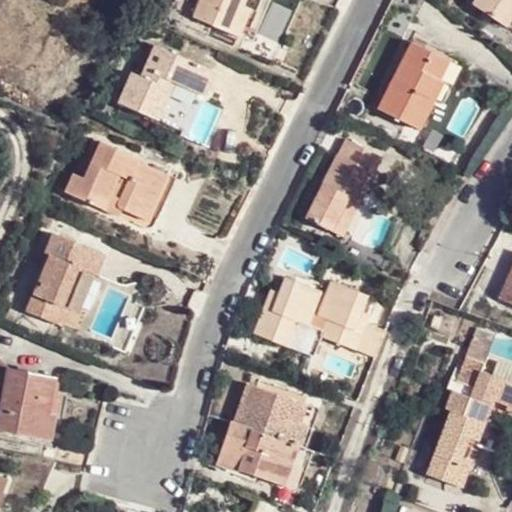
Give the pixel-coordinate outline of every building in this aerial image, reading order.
[(252,0),(207,0),(200,17),(249,39),(261,10),(249,5),(252,0)] [(511,0),(479,0),(474,8),(508,31),(511,23),(511,0)] [(453,64),(418,40),(379,101),(421,129),(439,101),(451,84),(443,80),(453,64)] [(222,70),(160,45),(147,75),(137,71),(124,102),(165,119),(177,89),(171,87),(173,79),(211,97),(222,70)] [(451,84),(439,101),(450,109),(476,67),(459,55),(453,64),(443,80),(451,84)] [(88,181),(105,142),(95,138),(78,177),(88,181)] [(352,198),(368,205),(390,158),(354,140),(313,216),(338,227),(352,198)] [(143,159),(105,142),(88,181),(79,201),(105,213),(111,197),(125,203),(122,212),(139,219),(152,190),(161,195),(168,176),(141,166),(143,159)] [(88,181),(78,177),(75,175),(66,195),(79,201),(88,181)] [(111,197),(105,213),(144,230),(159,226),(178,180),(168,176),(161,195),(152,190),(139,219),(122,212),(125,203),(111,197)] [(354,234),(368,205),(352,198),(338,227),(354,234)] [(76,311),(87,284),(90,277),(104,281),(114,262),(57,238),(49,259),(59,263),(34,317),(68,330),(76,311)] [(259,332),(298,347),(310,316),(316,304),(324,308),(331,292),(292,276),(286,291),(275,288),(259,332)] [(378,357),(385,338),(370,333),(359,328),(367,311),(375,295),(335,279),(331,292),(324,308),(316,304),(310,316),(331,323),(326,336),(378,357)] [(99,289),(87,284),(76,311),(86,317),(99,289)] [(359,328),(370,333),(376,315),(367,311),(359,328)] [(310,316),(298,347),(320,355),(326,336),(331,323),(310,316)] [(456,411),(489,422),(496,399),(511,403),(511,378),(486,371),(489,361),(466,353),(447,407),(456,411)] [(19,360),(0,356),(0,439),(6,441),(8,429),(17,371),(19,360)] [(51,414),(62,417),(68,378),(17,371),(8,429),(48,436),(51,414)] [(307,404),(253,383),(237,426),(292,445),(293,444),(307,404)] [(325,410),(307,404),(293,444),(297,445),(310,450),(325,410)] [(483,440),(489,422),(456,411),(433,476),(466,489),(473,468),(462,464),(471,437),(483,440)] [(69,417),(62,417),(51,414),(48,436),(65,439),(69,417)] [(237,426),(233,424),(221,460),(284,483),(296,446),(292,445),(237,426)] [(49,475),(19,471),(14,500),(45,504),(49,475)] [(0,509),(2,511),(14,483),(0,477),(0,509)]
